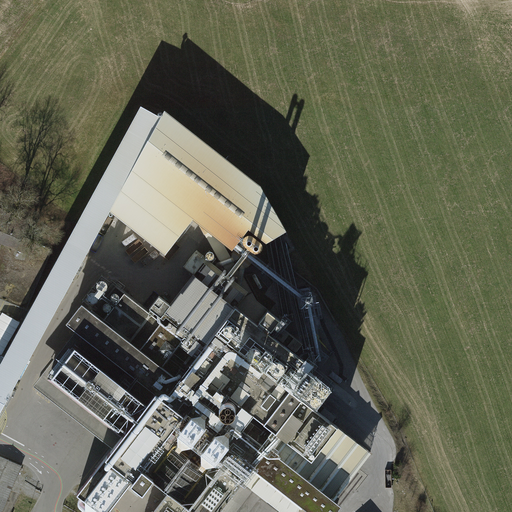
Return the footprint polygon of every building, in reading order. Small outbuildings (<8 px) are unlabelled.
[(67,237),(0,359),(0,412),(108,212),(160,118),(137,106),(87,200),(67,237)] [(263,186),(164,112),(160,118),(108,212),(165,255),(197,216),(231,242),(250,257),(288,231),(263,186)] [(52,248),(0,226),(0,298),(27,310),(52,248)] [(170,490),(153,511),(221,511),(245,483),(281,511),(339,511),(344,506),(336,500),(373,453),(320,412),(338,390),(305,364),(307,361),(273,334),(284,319),(276,313),(265,327),(236,305),(246,293),(232,281),(250,257),(231,242),(215,262),(197,249),(183,266),(194,275),(174,300),(163,291),(150,307),(127,289),(106,316),(85,300),(66,324),(156,394),(152,399),(79,342),(49,380),(123,438),(80,493),(90,501),(89,511),(112,511),(135,483),(149,494),(159,482),(170,490)] [(0,511),(19,467),(0,458),(0,511)]
